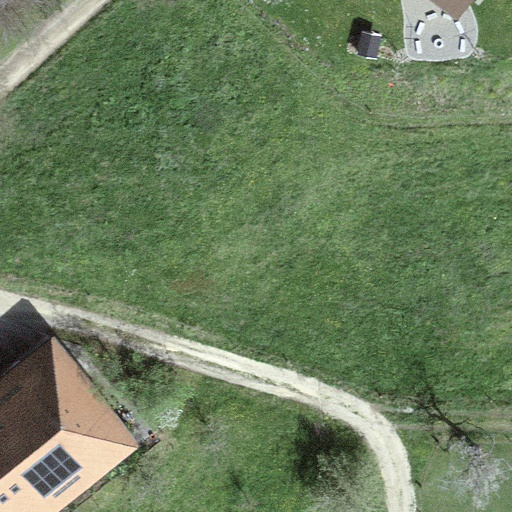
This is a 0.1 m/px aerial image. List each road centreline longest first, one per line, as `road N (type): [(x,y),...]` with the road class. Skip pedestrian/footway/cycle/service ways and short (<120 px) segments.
road 1 (track): [(0,310),(255,381),(338,415),(366,440)]
road 2 (track): [(366,440),(511,440)]
